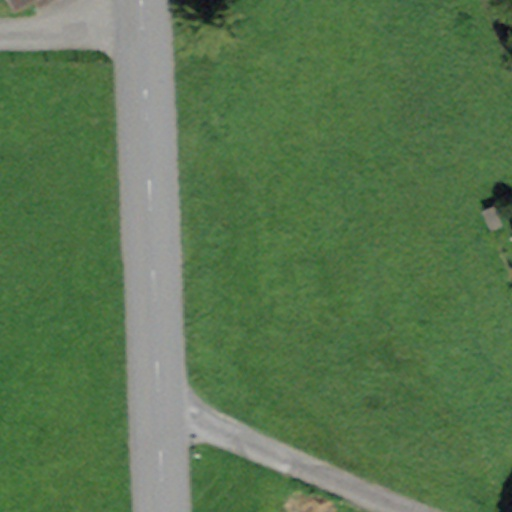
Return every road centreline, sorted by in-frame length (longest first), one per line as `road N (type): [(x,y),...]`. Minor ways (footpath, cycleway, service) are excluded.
road 1 (tertiary): [(158,511),(143,0)]
road 2 (track): [(0,35),(145,34)]
